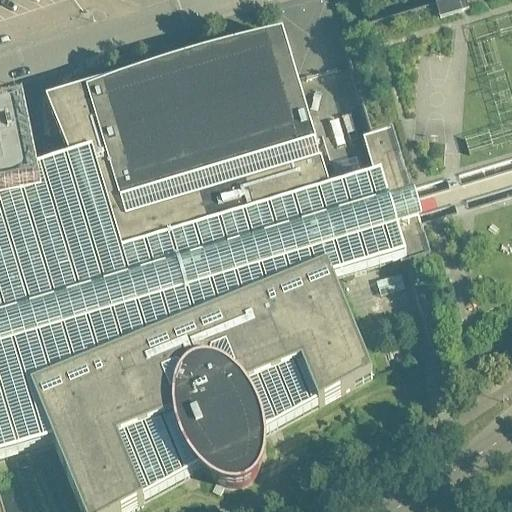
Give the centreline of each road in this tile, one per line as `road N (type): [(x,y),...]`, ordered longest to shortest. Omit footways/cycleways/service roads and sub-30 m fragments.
road 1 (residential): [(0,71),(218,1)]
road 2 (primary): [(511,435),(390,511)]
